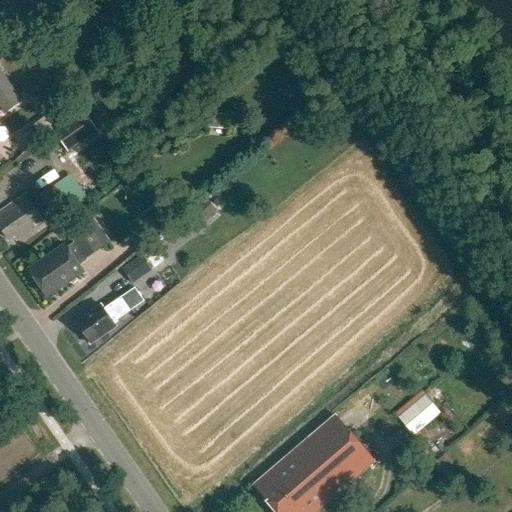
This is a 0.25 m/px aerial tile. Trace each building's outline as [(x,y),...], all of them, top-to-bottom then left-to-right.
[(0,113),(2,117),(21,103),(0,73),(0,113)] [(105,96),(90,106),(99,121),(114,111),(105,96)] [(82,113),(52,134),(66,154),(96,133),(82,113)] [(209,131),(228,131),(228,115),(209,115),(209,131)] [(67,207),(55,188),(30,203),(26,197),(0,213),(0,230),(8,243),(14,240),(17,244),(46,225),(39,215),(49,208),(54,216),(67,207)] [(186,217),(196,229),(216,212),(206,200),(186,217)] [(162,209),(140,226),(152,239),(173,222),(162,209)] [(60,289),(61,291),(85,275),(80,268),(89,262),(87,259),(109,244),(89,213),(65,229),(75,243),(67,249),(65,246),(41,262),(43,265),(31,273),(47,298),(60,289)] [(153,245),(141,253),(143,256),(152,270),(165,262),(153,245)] [(152,270),(143,256),(123,270),(134,285),(153,272),(152,270)] [(131,312),(122,298),(103,310),(100,306),(75,323),(90,345),(116,328),(114,324),(131,312)] [(423,391),(396,415),(411,432),(439,409),(423,391)] [(311,511),(313,510),(314,511),(317,511),(374,464),(335,418),(255,487),(275,511),(311,511)]
